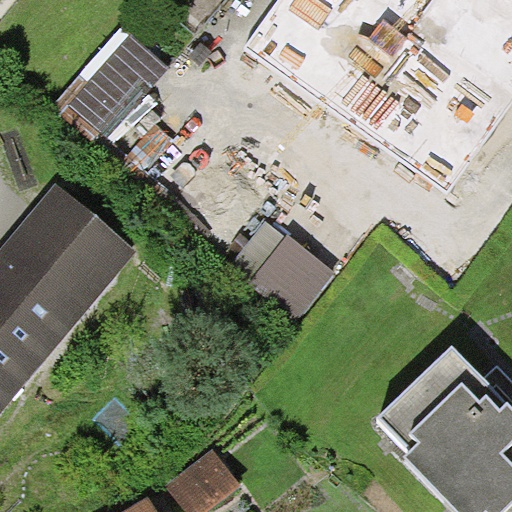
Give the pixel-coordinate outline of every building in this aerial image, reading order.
[(450,192),(511,106),(511,0),(278,0),(245,45),(450,192)] [(132,33),(71,106),(109,137),(170,65),(132,33)] [(0,413),(137,248),(55,181),(0,248),(0,413)] [(303,317),(338,272),(269,219),(234,264),(303,317)] [(511,511),(511,401),(457,346),(384,417),(410,443),(400,452),(458,511),(511,511)] [(213,455),(168,490),(184,511),(211,511),(241,489),(213,455)]
